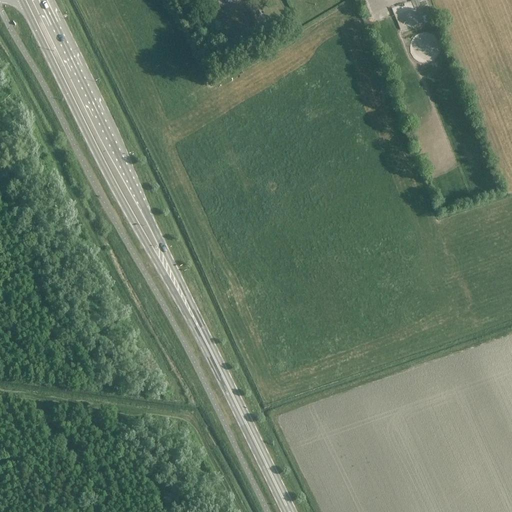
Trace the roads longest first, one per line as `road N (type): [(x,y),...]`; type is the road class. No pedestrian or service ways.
road 1 (primary): [(21,0),(104,172),(166,267)]
road 2 (primary): [(166,267),(41,0)]
road 3 (primary): [(287,511),(166,267)]
